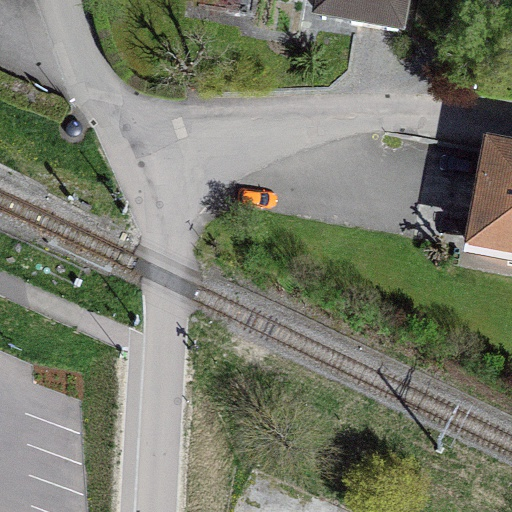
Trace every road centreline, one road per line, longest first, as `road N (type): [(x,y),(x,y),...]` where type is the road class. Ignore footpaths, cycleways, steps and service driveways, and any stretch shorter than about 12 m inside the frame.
road 1 (residential): [(146,160),(298,124),(423,107),(511,122)]
road 2 (residential): [(146,160),(157,365),(145,511)]
road 3 (residential): [(54,0),(63,56),(146,160)]
